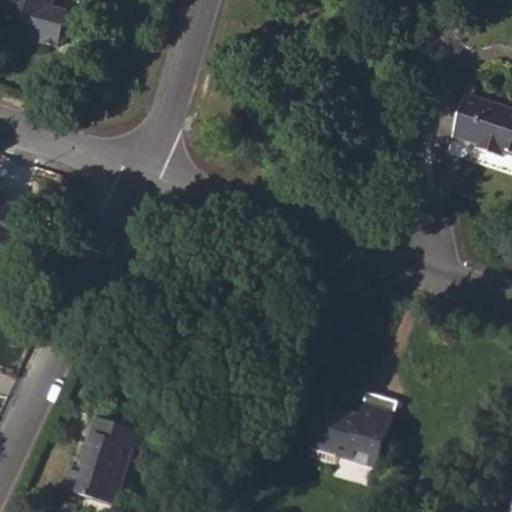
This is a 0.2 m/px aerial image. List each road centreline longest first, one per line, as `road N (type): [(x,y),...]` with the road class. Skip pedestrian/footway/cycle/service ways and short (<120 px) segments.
road 1 (residential): [(511,300),(143,175)]
road 2 (residential): [(143,175),(0,478)]
road 3 (residential): [(209,0),(143,175)]
road 4 (residential): [(143,175),(0,119)]
